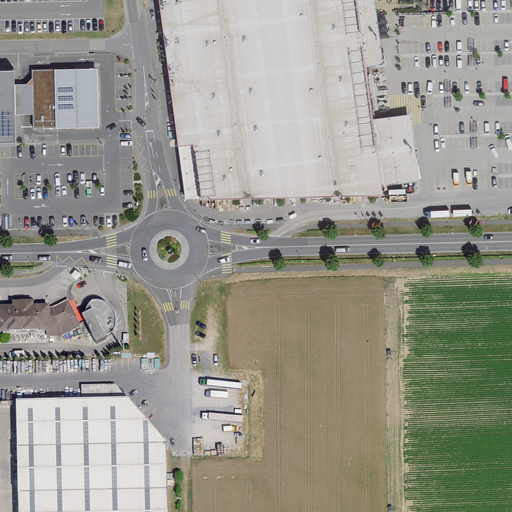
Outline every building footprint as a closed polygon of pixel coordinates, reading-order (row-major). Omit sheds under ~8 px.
[(160,0),(177,142),(193,140),(202,195),(383,192),(383,182),(374,117),(367,65),(383,62),(376,5),(375,0),(160,0)] [(68,129),(67,69),(34,69),(34,84),(26,84),(18,84),(18,114),(26,114),(35,114),(35,129),(68,129)] [(108,69),(67,69),(68,129),(109,130),(108,69)] [(19,74),(0,74),(0,139),(20,140),(18,114),(18,84),(19,74)] [(407,112),(374,117),(383,182),(417,179),(407,112)] [(193,140),(177,142),(185,197),(202,195),(193,140)] [(81,324),(71,300),(55,308),(54,305),(39,306),(39,302),(18,302),(18,306),(0,307),(0,339),(2,340),(62,337),(81,324)] [(128,400),(19,404),(21,511),(170,511),(169,446),(128,400)]
